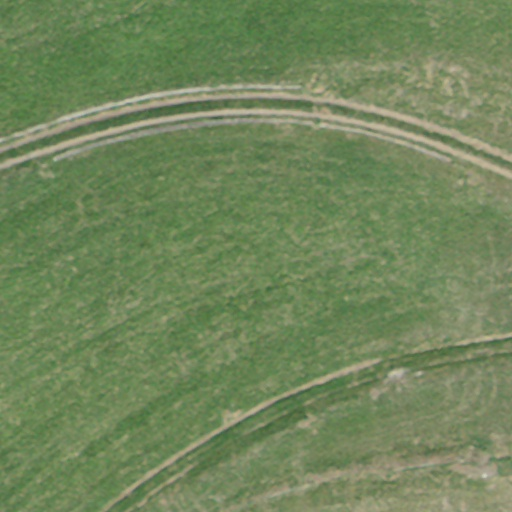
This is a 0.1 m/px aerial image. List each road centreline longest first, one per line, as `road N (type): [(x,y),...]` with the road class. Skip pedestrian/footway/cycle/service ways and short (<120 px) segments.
road 1 (track): [(0,156),(128,118),(227,104),(312,105),(383,118),(511,167)]
road 2 (track): [(116,511),(215,438),(296,396),(383,364),(511,340)]
